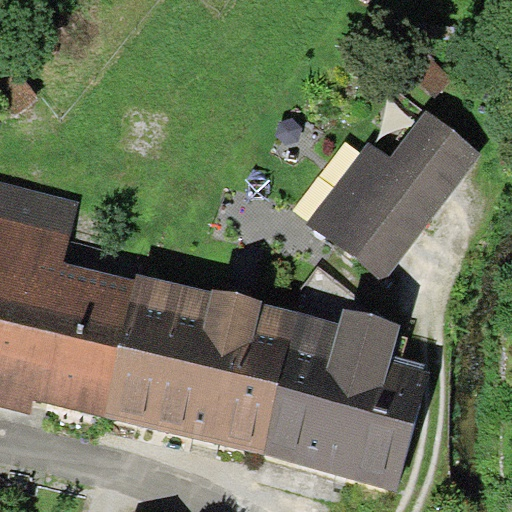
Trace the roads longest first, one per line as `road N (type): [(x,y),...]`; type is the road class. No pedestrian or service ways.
road 1 (track): [(486,201),(428,301),(441,372),(421,480),(400,511)]
road 2 (residential): [(217,511),(203,501),(0,450)]
